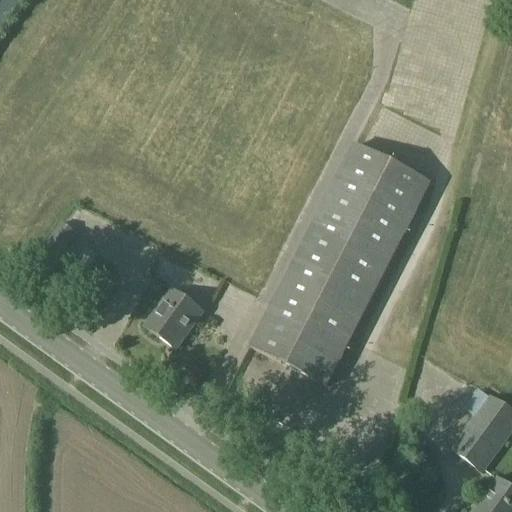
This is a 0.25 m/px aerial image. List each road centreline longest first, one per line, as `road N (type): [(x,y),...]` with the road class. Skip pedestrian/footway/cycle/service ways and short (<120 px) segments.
road 1 (secondary): [(287,511),(0,305)]
road 2 (track): [(464,141),(504,0)]
